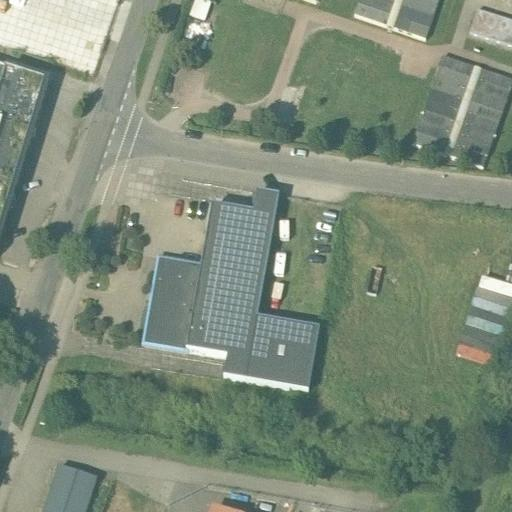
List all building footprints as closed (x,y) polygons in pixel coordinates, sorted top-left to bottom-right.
[(439,0),(360,0),(354,19),(424,43),(439,0)] [(511,47),(511,23),(475,11),(468,34),(511,47)] [(511,85),(511,84),(441,60),(411,147),(482,172),(511,85)] [(6,73),(0,90),(0,239),(7,216),(7,215),(10,206),(14,204),(12,200),(31,140),(30,140),(35,137),(32,133),(35,124),(36,124),(48,84),(6,71),(6,73)] [(252,215),(211,208),(201,269),(186,353),(227,361),(223,381),(308,396),(319,333),(257,322),(278,199),(256,195),(252,215)] [(201,269),(160,262),(145,346),(186,353),(201,269)] [(504,320),(511,292),(511,289),(478,280),(469,310),(504,320)] [(466,320),(455,355),(483,364),(494,328),(466,320)] [(86,511),(96,483),(58,470),(44,511),(86,511)]
